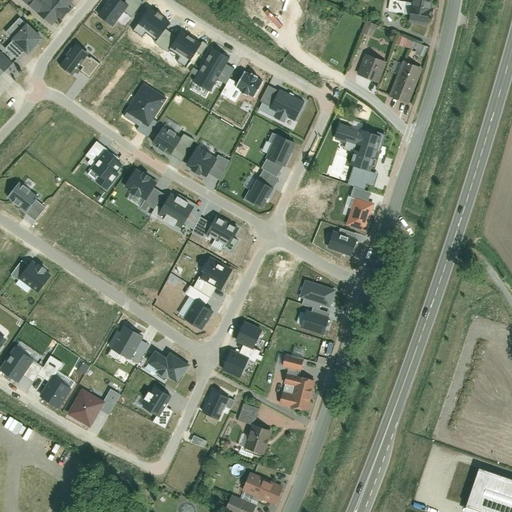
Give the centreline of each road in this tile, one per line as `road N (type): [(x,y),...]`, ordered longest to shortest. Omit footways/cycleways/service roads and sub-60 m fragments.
road 1 (primary): [(354,511),(451,247),(511,48)]
road 2 (residential): [(210,359),(157,474),(0,381)]
road 3 (residential): [(268,233),(37,90)]
road 4 (residential): [(0,218),(210,359)]
road 5 (residential): [(367,286),(289,511)]
road 6 (residential): [(330,100),(159,0)]
road 7 (residential): [(418,135),(367,286)]
road 8 (residential): [(330,100),(268,233)]
road 9 (residential): [(418,135),(456,0)]
road 10 (residential): [(210,359),(268,233)]
